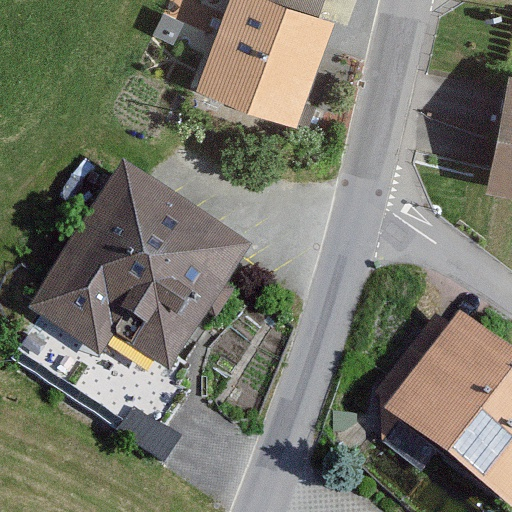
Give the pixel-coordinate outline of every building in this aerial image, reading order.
[(294,124),(328,21),(319,17),(265,0),(229,0),(199,92),(294,124)] [(265,0),(319,17),(324,0),(265,0)] [(511,72),(509,72),(487,190),(511,195),(511,72)] [(179,380),(258,260),(121,171),(27,315),(97,361),(113,337),(179,380)] [(494,511),(511,511),(511,363),(459,322),(380,423),(494,511)]
